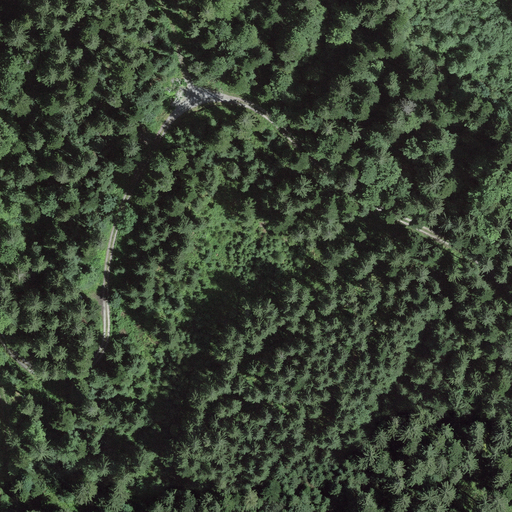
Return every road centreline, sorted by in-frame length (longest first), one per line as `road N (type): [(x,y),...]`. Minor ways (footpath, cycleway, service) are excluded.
road 1 (track): [(0,334),(37,375),(74,372),(93,361),(104,339),(108,252),(132,185),(167,123),(202,99),(226,96),(261,110),(350,188),(480,260),(511,292)]
road 2 (track): [(1,337),(33,511)]
